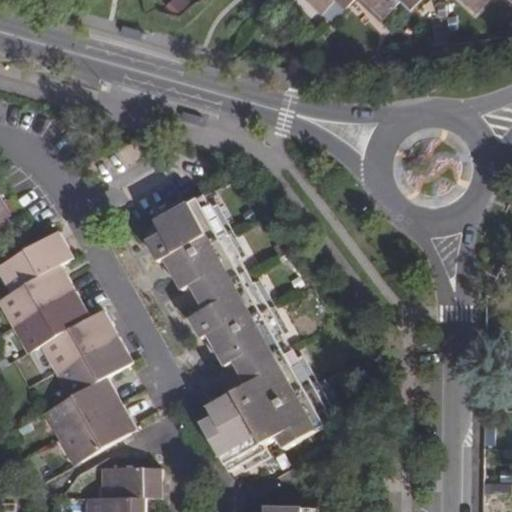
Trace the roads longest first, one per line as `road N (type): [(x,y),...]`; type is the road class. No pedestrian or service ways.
road 1 (residential): [(0,138),(32,148),(87,210),(193,476),(190,511)]
road 2 (residential): [(0,32),(379,139)]
road 3 (unclassified): [(455,511),(455,315),(440,225)]
road 4 (residential): [(379,139),(378,193),(404,219),(440,225)]
